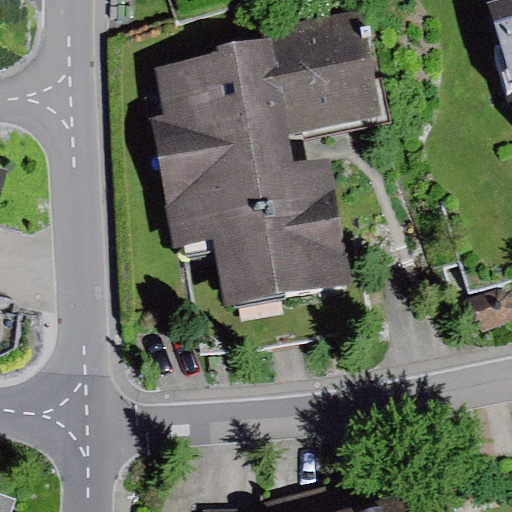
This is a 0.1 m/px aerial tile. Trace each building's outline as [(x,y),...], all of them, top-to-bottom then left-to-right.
[(511,0),(503,0),(493,3),(509,54),(501,56),(511,89),(511,0)] [(217,58),(156,70),(165,121),(152,123),(175,245),(216,238),(229,308),(346,286),(325,174),(287,181),(280,141),(384,122),(363,13),(265,31),(267,40),(216,49),(217,58)] [(500,290),(463,302),(475,336),(511,324),(511,320),(511,299),(509,295),(500,290)] [(260,511),(456,511),(451,489),(359,511),(337,511),(331,489),(259,507),(260,511)] [(0,511),(15,511),(18,504),(0,497),(0,511)]
